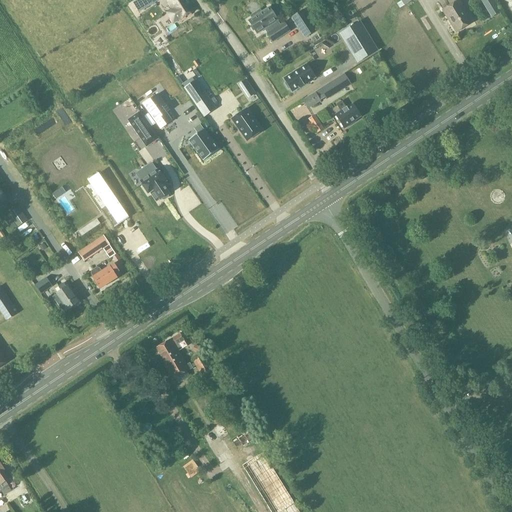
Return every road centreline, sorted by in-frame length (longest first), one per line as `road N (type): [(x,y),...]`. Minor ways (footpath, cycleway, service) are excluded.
road 1 (unclassified): [(322,202),(510,511)]
road 2 (primary): [(117,338),(322,202)]
road 3 (unclassified): [(333,194),(212,17)]
road 4 (primary): [(333,194),(511,78)]
road 5 (unclassified): [(117,338),(0,165)]
road 6 (primary): [(0,416),(117,338)]
